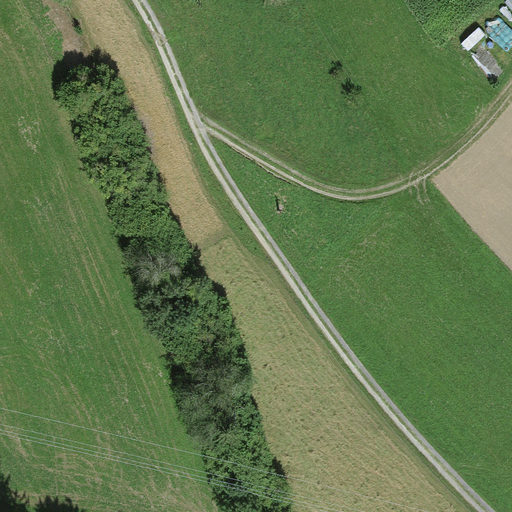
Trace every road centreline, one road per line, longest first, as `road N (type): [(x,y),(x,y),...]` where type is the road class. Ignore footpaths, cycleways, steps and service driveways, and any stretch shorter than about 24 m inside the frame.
road 1 (track): [(489,511),(364,375),(238,199),(197,122)]
road 2 (track): [(197,122),(324,188),(366,193),(408,179),(467,141),(511,88)]
road 3 (track): [(197,122),(144,0)]
